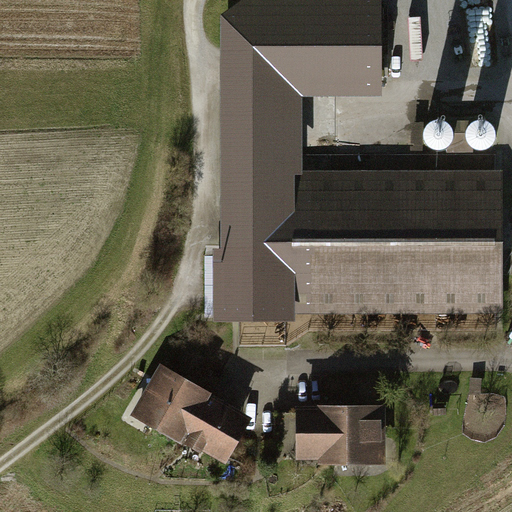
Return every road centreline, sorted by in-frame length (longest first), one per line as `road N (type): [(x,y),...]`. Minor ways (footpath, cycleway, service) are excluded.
road 1 (track): [(0,467),(123,370),(173,305),(197,236),(206,173),(196,0)]
road 2 (track): [(251,385),(299,357),(511,355)]
